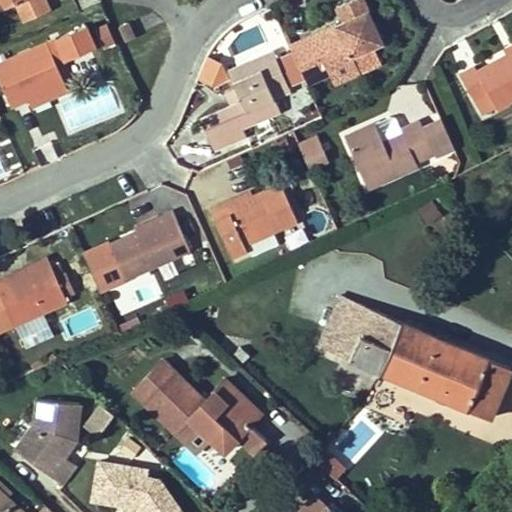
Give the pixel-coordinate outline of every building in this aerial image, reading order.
[(0,0),(0,9),(14,3),(23,22),(49,10),(44,0),(0,0)] [(315,41),(312,36),(289,46),(306,82),(329,72),(326,65),(382,41),(363,0),(350,0),(336,6),(343,21),(337,24),(340,30),(315,41)] [(124,39),(134,35),(129,21),(119,25),(124,39)] [(63,57),(65,58),(94,46),(84,24),(0,61),(0,82),(9,105),(28,97),(63,81),(54,61),(63,57)] [(337,24),(312,36),(315,41),(340,30),(337,24)] [(209,137),(231,128),(236,139),(246,135),(243,126),(281,109),(275,97),(291,90),(273,50),(229,70),(236,86),(242,100),(232,105),(201,119),(209,137)] [(496,104),(499,107),(511,99),(511,50),(506,54),(478,70),(475,65),(459,73),(481,112),(496,104)] [(201,84),(227,83),(225,60),(200,61),(201,84)] [(66,89),(63,81),(28,97),(32,104),(66,89)] [(66,125),(119,115),(114,86),(61,96),(66,125)] [(225,90),(232,105),(242,100),(236,86),(225,90)] [(388,116),(374,122),(383,141),(401,133),(399,128),(394,117),(388,116)] [(422,125),(433,152),(436,157),(454,148),(440,117),(422,125)] [(416,160),(433,152),(422,125),(419,119),(399,128),(401,133),(383,141),(374,122),(344,135),(367,187),(417,165),(416,160)] [(236,139),(231,128),(209,137),(214,149),(236,139)] [(298,143),(305,160),(324,152),(317,135),(298,143)] [(309,167),(327,159),(324,152),(305,160),(309,167)] [(455,175),(460,161),(451,159),(446,172),(455,175)] [(244,243),(297,220),(282,184),(253,195),(228,206),(226,201),(210,208),(230,255),(246,248),(244,243)] [(226,201),(228,206),(253,195),(251,190),(226,201)] [(173,210),(159,217),(161,223),(138,233),(110,246),(125,279),(191,250),(173,210)] [(138,233),(161,223),(159,217),(136,227),(138,233)] [(10,273),(12,279),(50,262),(48,257),(10,273)] [(64,295),(72,293),(64,274),(56,277),(50,262),(12,279),(10,273),(0,277),(0,296),(12,325),(67,301),(64,295)] [(401,321),(338,295),(315,344),(379,371),(490,417),(511,366),(401,321)] [(55,352),(31,363),(34,370),(58,359),(55,352)] [(224,450),(236,437),(249,423),(260,413),(224,378),(204,399),(163,359),(134,390),(175,429),(189,415),(210,436),(224,450)] [(64,455),(76,439),(80,402),(37,398),(35,423),(16,449),(42,468),(45,464),(52,469),(49,473),(63,484),(77,464),(64,455)] [(210,436),(189,415),(175,429),(196,450),(210,436)] [(265,439),(249,423),(236,437),(252,452),(265,439)] [(321,446),(311,457),(334,476),(343,467),(321,446)] [(186,511),(160,478),(157,467),(146,464),(145,469),(97,459),(88,503),(120,508),(125,511),(186,511)] [(45,464),(42,468),(49,473),(52,469),(45,464)] [(0,511),(24,511),(4,494),(0,489),(0,511)] [(334,511),(316,496),(300,511),(284,511),(271,500),(259,511),(334,511)]
